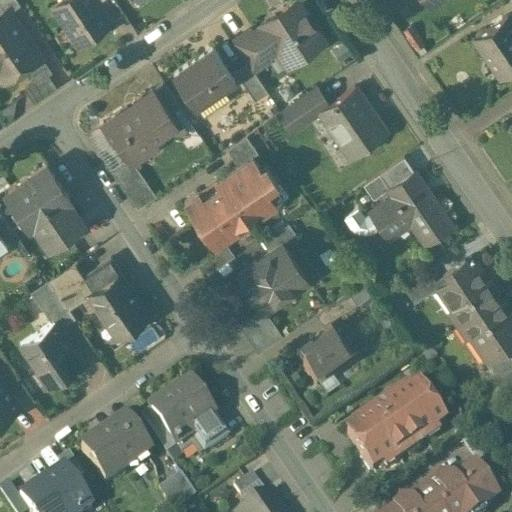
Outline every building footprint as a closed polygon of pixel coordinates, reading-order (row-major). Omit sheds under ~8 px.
[(19,5),(16,0),(0,0),(0,5),(3,10),(5,9),(8,13),(19,5)] [(96,3),(94,0),(62,0),(53,7),(76,42),(108,20),(96,3)] [(305,13),(295,0),(294,0),(282,8),(283,11),(276,15),(275,13),(259,23),(261,25),(253,30),(268,53),(280,45),(282,48),(287,49),(294,60),(323,40),(312,24),(314,23),(306,12),(305,13)] [(3,10),(0,12),(0,47),(22,33),(8,13),(5,9),(3,10)] [(511,23),(506,14),(473,36),(500,76),(511,68),(511,23)] [(253,30),(252,29),(233,41),(247,61),(251,67),(269,55),(268,53),(253,30)] [(22,33),(0,47),(0,72),(5,80),(26,66),(38,57),(22,33)] [(212,46),(172,73),(194,105),(234,77),(212,46)] [(38,57),(26,66),(35,80),(45,73),(46,74),(50,71),(40,56),(38,57)] [(251,67),(247,61),(234,70),(254,100),(267,91),(251,67)] [(46,74),(45,73),(35,80),(24,87),(34,102),(55,87),(46,74)] [(180,105),(163,81),(152,89),(169,112),(180,105)] [(327,103),(318,109),(350,156),(386,131),(375,114),(374,114),(354,85),(327,103)] [(316,86),(287,106),(298,123),(318,109),(327,103),(316,86)] [(152,87),(137,98),(136,102),(128,107),(126,105),(102,121),(114,138),(116,137),(130,158),(155,141),(152,136),(174,120),(169,112),(152,89),(152,87)] [(245,135),(226,149),(237,165),(252,155),(257,152),(245,135)] [(237,165),(214,181),(218,185),(202,196),(198,191),(183,202),(201,226),(204,224),(216,242),(238,228),(235,223),(258,208),(261,212),(276,202),(266,187),(277,180),(265,163),(260,166),(252,155),(237,165)] [(403,155),(378,172),(388,187),(413,170),(403,155)] [(140,183),(124,160),(110,169),(137,208),(156,196),(145,180),(140,183)] [(46,164),(4,192),(14,207),(16,207),(21,206),(45,242),(54,236),(59,238),(59,239),(83,223),(67,200),(70,199),(46,164)] [(428,196),(413,172),(414,171),(413,170),(388,187),(393,195),(369,211),(381,229),(405,212),(425,242),(450,225),(430,195),(428,196)] [(280,180),(270,186),(277,199),(288,193),(280,180)] [(2,213),(0,214),(0,244),(16,234),(2,213)] [(286,220),(260,238),(268,250),(281,241),(282,242),(295,233),(286,220)] [(282,242),(281,241),(268,250),(237,271),(260,304),(286,287),(288,290),(306,277),(282,242)] [(226,244),(196,264),(204,275),(234,255),(226,244)] [(109,257),(86,274),(96,289),(120,273),(109,257)] [(464,259),(446,272),(450,277),(440,284),(464,319),(499,296),(475,260),(468,265),(464,259)] [(76,260),(47,279),(53,288),(59,297),(85,280),(74,264),(77,261),(76,260)] [(427,267),(401,285),(410,297),(435,280),(427,267)] [(92,291),(87,295),(116,337),(149,315),(136,296),(134,297),(119,275),(121,274),(120,273),(96,289),(92,291)] [(47,279),(30,292),(36,300),(53,288),(47,279)] [(85,280),(59,297),(67,309),(87,295),(92,291),(85,280)] [(53,288),(36,300),(50,321),(53,319),(58,327),(73,318),(67,309),(59,297),(53,288)] [(347,291),(315,312),(323,324),(355,302),(347,291)] [(511,314),(499,296),(464,319),(491,359),(511,344),(511,314)] [(262,307),(241,322),(260,350),(281,335),(262,307)] [(58,327),(53,319),(50,321),(19,342),(37,368),(42,364),(53,381),(81,361),(58,327)] [(353,353),(333,324),(293,352),(316,385),(341,367),(339,363),(353,353)] [(511,357),(486,374),(494,386),(511,373),(511,357)] [(511,373),(494,386),(506,403),(511,398),(511,373)] [(0,378),(0,417),(18,405),(0,378)] [(189,383),(151,410),(178,449),(181,447),(181,446),(183,445),(179,439),(195,428),(210,449),(227,437),(212,414),(211,415),(189,383)] [(419,384),(410,390),(407,385),(352,423),(355,427),(346,433),(372,471),(394,455),(397,459),(425,440),(422,436),(444,421),(419,384)] [(126,417),(80,448),(104,483),(150,451),(126,417)] [(473,466),(452,481),(450,478),(439,476),(437,487),(443,496),(438,499),(434,499),(428,490),(410,502),(398,501),(397,507),(394,509),(395,510),(391,511),(476,511),(491,502),(496,499),(473,466)] [(251,472),(233,485),(240,494),(258,482),(251,472)] [(180,473),(157,489),(173,511),(195,496),(180,473)] [(91,511),(66,476),(19,509),(20,511),(91,511)] [(283,511),(269,491),(237,511),(283,511)]
